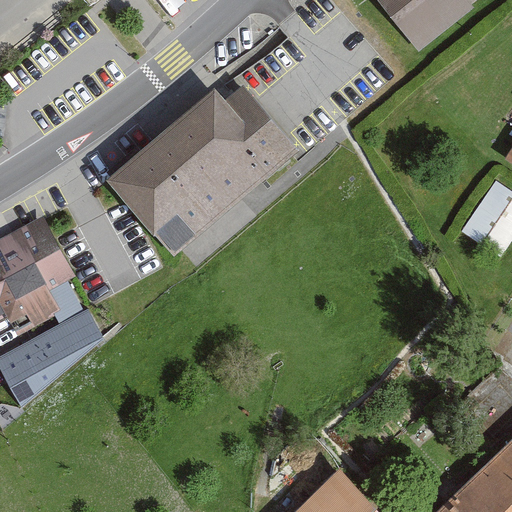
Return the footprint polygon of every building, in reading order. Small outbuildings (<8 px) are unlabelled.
[(376,0),(413,46),(472,0),(376,0)] [(216,92),(109,181),(171,255),(293,153),(240,90),(224,102),(216,92)] [(511,235),(511,193),(496,183),(465,231),(500,254),(511,235)] [(48,217),(0,238),(0,314),(11,310),(18,327),(61,309),(50,284),(73,274),(48,217)] [(88,311),(0,358),(0,366),(22,407),(103,339),(88,311)] [(511,511),(511,428),(427,511),(511,511)] [(376,511),(339,474),(300,511),(376,511)]
